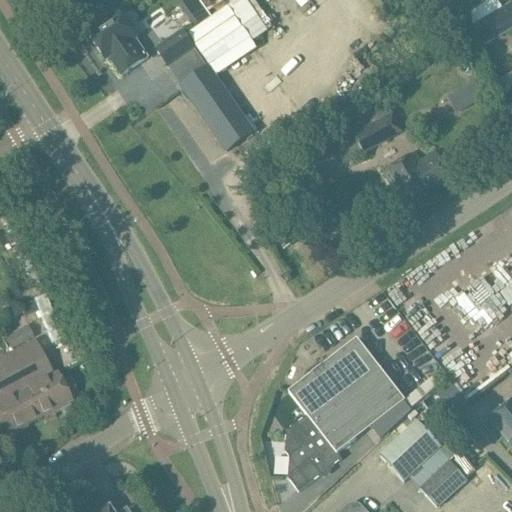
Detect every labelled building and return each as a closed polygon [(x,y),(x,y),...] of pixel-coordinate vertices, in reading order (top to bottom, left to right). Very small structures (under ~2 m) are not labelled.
[(98,12),(106,4),(101,0),(94,0),(91,4),(98,12)] [(511,30),(511,7),(511,6),(483,24),(472,30),(483,48),(494,42),(511,30)] [(123,77),(148,60),(136,41),(118,15),(87,36),(106,62),(110,59),(123,77)] [(156,52),(168,69),(194,51),(183,34),(156,52)] [(505,73),(498,58),(488,62),(494,78),(505,73)] [(184,92),(227,154),(253,136),(208,70),(182,88),(184,92)] [(480,101),(475,93),(464,99),(462,96),(450,102),(452,106),(451,106),(455,115),(480,101)] [(389,142),(374,112),(347,126),(351,133),(329,144),(341,167),(389,142)] [(437,159),(422,168),(414,155),(383,175),(409,216),(440,196),(437,191),(452,182),(437,159)] [(295,245),(283,226),(272,233),(284,252),(295,245)] [(33,340),(27,327),(4,338),(10,352),(33,340)] [(406,403),(357,341),(289,395),(308,418),(287,434),(286,455),(290,460),(289,481),(300,495),(343,461),(338,456),(406,403)] [(0,435),(65,401),(35,345),(23,351),(13,356),(0,362),(0,435)] [(511,401),(489,421),(511,448),(511,401)] [(442,450),(418,424),(380,459),(404,485),(442,450)] [(468,481),(451,463),(420,492),(437,510),(468,481)]
